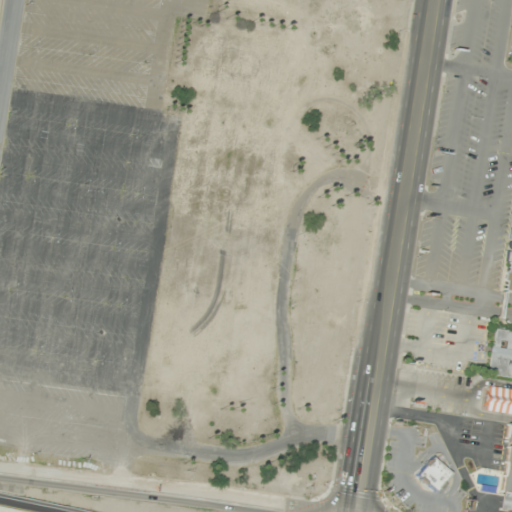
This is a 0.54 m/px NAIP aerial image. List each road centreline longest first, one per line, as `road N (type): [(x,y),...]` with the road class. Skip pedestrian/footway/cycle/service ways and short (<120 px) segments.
road 1 (primary): [(434,0),(359,511)]
road 2 (secondary): [(317,511),(0,469)]
